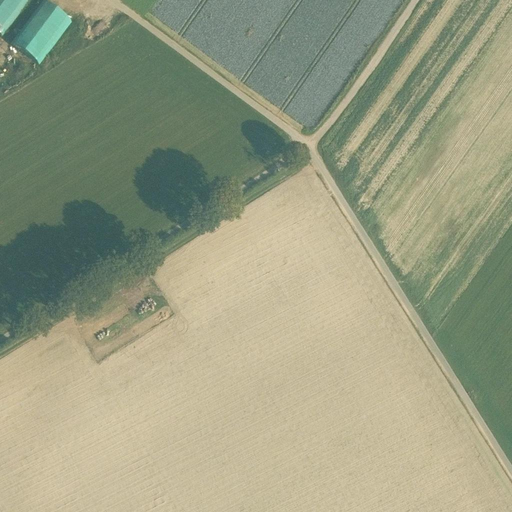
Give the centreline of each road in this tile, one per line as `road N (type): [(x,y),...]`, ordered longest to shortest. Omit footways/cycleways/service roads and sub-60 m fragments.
road 1 (track): [(511,474),(308,149)]
road 2 (track): [(0,342),(308,149)]
road 3 (track): [(308,149),(109,0)]
road 4 (track): [(308,149),(413,0)]
